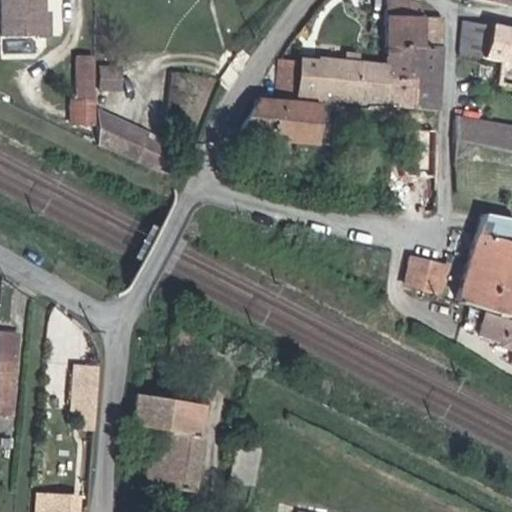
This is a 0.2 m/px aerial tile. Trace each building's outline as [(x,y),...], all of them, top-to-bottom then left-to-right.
[(0,0),(0,50),(33,51),(33,34),(29,34),(29,0),(0,0)] [(451,0),(451,5),(493,14),(495,0),(451,0)] [(400,58),(403,24),(404,13),(375,10),(371,56),(400,58)] [(403,24),(400,58),(424,60),(425,26),(403,24)] [(440,62),(468,65),(472,33),(441,28),(440,62)] [(482,99),(499,103),(500,101),(511,46),(511,40),(472,33),(468,65),(486,67),(482,97),(482,99)] [(400,58),(371,56),(370,73),(367,73),(363,115),(393,119),(415,122),(423,122),(424,60),(400,58)] [(335,112),(363,115),(367,73),(355,72),(299,66),(298,73),(288,72),(283,76),(281,101),(296,103),(296,105),(335,109),(335,112)] [(275,74),(262,73),(260,100),(273,101),(275,74)] [(77,74),(64,74),(63,118),(58,118),(58,141),(80,141),(80,118),(77,118),(77,74)] [(105,83),(85,84),(85,102),(105,102),(105,83)] [(302,110),(296,110),(242,106),(220,144),(302,149),(303,127),(362,132),(363,115),(335,112),(321,112),(320,111),(302,110)] [(391,150),(393,119),(363,115),(362,132),(362,147),(391,150)] [(135,154),(83,126),(83,162),(127,185),(135,154)] [(439,130),(438,153),(484,162),(488,141),(439,130)] [(511,330),(511,252),(489,247),(493,229),(492,228),(461,221),(440,310),(443,311),(511,330)] [(511,232),(509,232),(493,229),(489,247),(511,252),(511,232)] [(388,296),(415,304),(422,274),(394,268),(392,277),(391,280),(388,296)] [(511,335),(469,326),(465,349),(488,355),(488,360),(511,365),(511,335)] [(158,335),(155,354),(153,371),(160,372),(191,377),(195,355),(158,335)] [(153,371),(155,354),(128,349),(125,366),(153,371)] [(73,362),(70,408),(83,409),(82,425),(97,426),(101,364),(73,362)] [(143,431),(150,432),(154,407),(156,403),(121,397),(116,425),(116,427),(143,431)] [(154,407),(150,432),(181,438),(186,407),(156,403),(154,407)] [(150,432),(143,431),(133,488),(183,497),(192,441),(192,440),(181,438),(150,432)] [(42,461),(26,461),(27,490),(43,489),(42,461)] [(28,511),(66,511),(66,501),(58,502),(55,502),(28,504),(28,511)]
